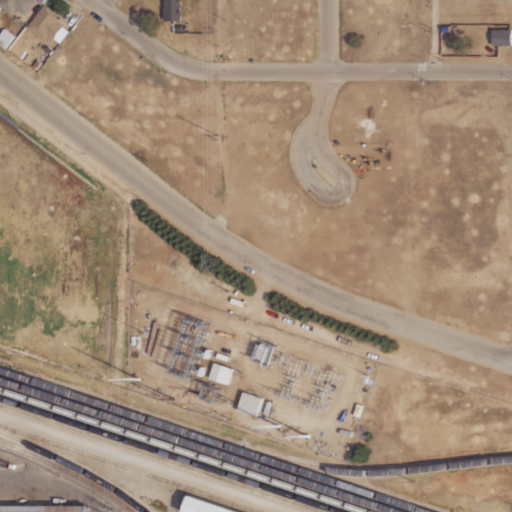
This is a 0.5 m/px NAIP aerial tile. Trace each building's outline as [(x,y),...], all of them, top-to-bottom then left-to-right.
[(0,5),(0,0),(34,0),(36,1),(24,15),(16,8),(10,14),(0,5)] [(164,0),(181,0),(181,20),(164,19),(164,0)] [(27,27),(45,6),(60,19),(58,21),(69,31),(59,44),(48,35),(43,41),(27,27)] [(0,45),(0,34),(4,29),(15,37),(5,49),(0,45)] [(492,30),(511,29),(511,45),(492,45),(492,30)] [(210,378),(215,362),(232,368),(227,384),(210,378)] [(239,410),(245,392),(263,398),(256,416),(239,410)] [(233,511),(188,500),(185,511),(233,511)]
